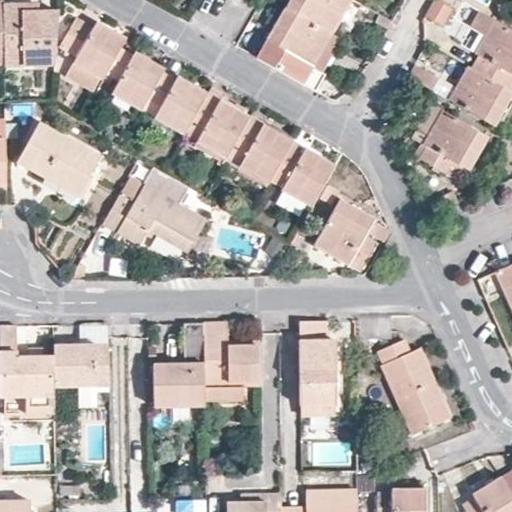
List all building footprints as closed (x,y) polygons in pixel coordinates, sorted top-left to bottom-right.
[(332,33),(351,0),(290,0),(286,7),(332,33)] [(441,0),(434,0),(426,16),(442,26),(452,10),(440,2),(441,0)] [(30,2),(3,3),(3,11),(4,63),(54,61),(58,9),(37,10),(30,10),(30,2)] [(332,33),(286,7),(258,58),(316,90),(325,75),(323,74),(313,68),(332,33)] [(511,30),(479,11),(470,28),(485,36),(474,54),(476,55),(469,67),(472,69),(511,92),(511,91),(511,30)] [(106,73),(120,47),(125,38),(97,23),(93,28),(76,18),(59,46),(77,57),(74,62),(102,79),(106,73)] [(343,39),(332,33),(313,68),(323,74),(343,39)] [(134,56),(120,47),(106,73),(119,80),(113,92),(141,109),(147,97),(161,73),(163,69),(135,53),(134,56)] [(373,56),(363,50),(359,57),(369,64),(373,56)] [(95,92),(102,79),(74,62),(66,76),(95,92)] [(414,64),(408,77),(431,90),(438,79),(414,64)] [(511,91),(511,92),(472,69),(469,67),(450,101),(467,110),(494,126),(511,95),(511,91)] [(176,81),(161,73),(147,97),(162,106),(155,118),(183,133),(184,132),(206,93),(178,77),(176,81)] [(184,132),(198,141),(225,157),(226,156),(247,119),(248,117),(221,101),(223,97),(209,88),(206,93),(184,132)] [(494,126),(467,110),(461,121),(443,111),(424,144),(428,147),(421,158),(457,180),(464,167),(469,170),(494,126)] [(269,180),(290,143),(292,141),(263,126),(262,128),(247,119),(226,156),(241,164),(241,166),(268,181),(269,180)] [(40,124),(18,161),(78,195),(100,157),(40,124)] [(225,157),(198,141),(194,147),(222,163),(225,157)] [(305,152),(290,143),(269,180),(284,187),(284,189),(311,206),(334,166),(306,151),(305,152)] [(265,187),(268,181),(241,166),(237,171),(265,187)] [(162,172),(156,169),(145,187),(128,177),(103,222),(140,243),(149,228),(189,251),(205,222),(178,205),(188,187),(162,172)] [(327,187),(320,199),(331,205),(338,194),(327,187)] [(454,192),(423,206),(427,215),(457,202),(454,192)] [(366,234),(374,220),(341,201),(316,247),(349,264),(350,261),(364,268),(377,241),(366,234)] [(389,229),(374,220),(366,234),(377,241),(381,243),(389,229)] [(362,272),(364,268),(350,261),(349,264),(362,272)] [(511,263),(495,271),(511,308),(511,263)] [(357,317),(356,320),(356,353),(368,353),(368,338),(391,338),(391,316),(357,317)] [(328,320),(299,321),(300,406),(335,406),(334,339),(328,338),(328,320)] [(204,363),(204,322),(174,323),(174,363),(153,363),(154,405),(205,405),(205,397),(204,385),(204,363)] [(227,322),(204,322),(204,363),(204,385),(236,385),(259,385),(259,341),(228,341),(221,341),(221,334),(228,334),(227,322)] [(17,324),(0,324),(0,395),(6,396),(24,396),(24,410),(53,410),(53,386),(53,354),(17,354),(17,324)] [(109,343),(109,324),(79,324),(80,343),(109,343)] [(410,435),(451,415),(421,348),(410,352),(403,340),(377,352),(382,364),(380,365),(410,435)] [(80,343),(52,344),(53,354),(53,386),(77,386),(96,386),(110,386),(109,343),(80,343)] [(236,385),(204,385),(205,397),(236,397),(236,385)] [(96,406),(96,386),(77,386),(77,406),(96,406)] [(24,396),(6,396),(6,410),(24,410),(24,396)] [(336,415),(335,406),(300,406),(300,416),(336,415)] [(511,511),(511,493),(502,475),(471,493),(474,497),(462,505),(466,511),(511,511)] [(424,511),(424,488),(392,489),(393,493),(376,493),(376,511),(424,511)] [(357,511),(358,490),(306,491),(306,507),(305,511),(357,511)] [(280,511),(280,508),(280,494),(241,494),(240,501),(225,501),(224,511),(280,511)] [(29,511),(29,500),(0,500),(0,511),(29,511)]
